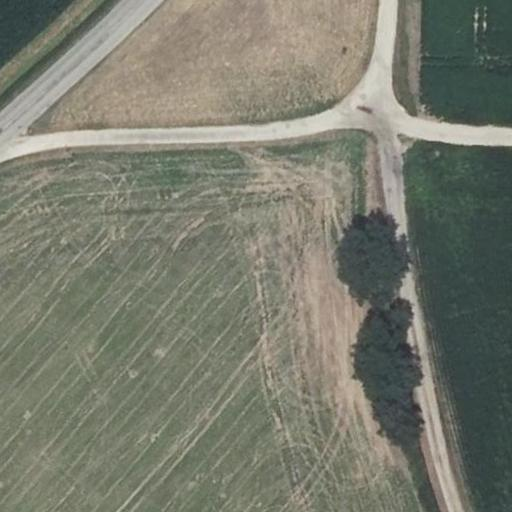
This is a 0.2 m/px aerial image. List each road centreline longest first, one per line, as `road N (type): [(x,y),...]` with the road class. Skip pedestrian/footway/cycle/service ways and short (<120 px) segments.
road 1 (track): [(461,511),(434,432),(382,115),(388,0)]
road 2 (track): [(0,140),(382,115),(511,117)]
road 3 (unclassified): [(0,121),(120,0)]
